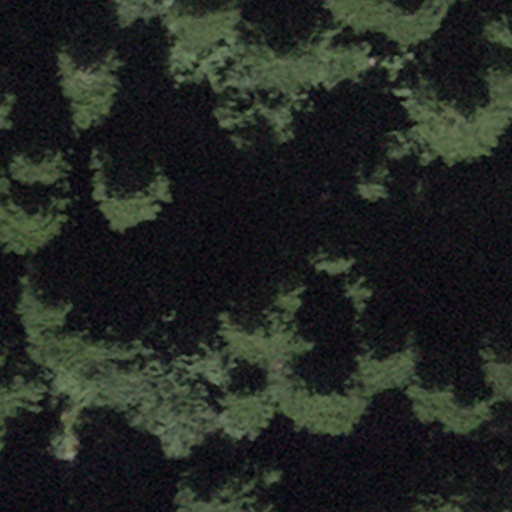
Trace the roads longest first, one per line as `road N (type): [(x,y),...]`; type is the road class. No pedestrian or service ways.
road 1 (track): [(511,271),(298,175),(140,72),(79,0)]
road 2 (track): [(0,460),(110,437),(511,425)]
